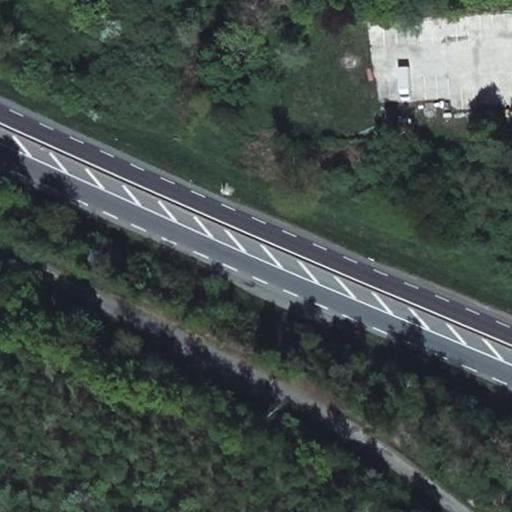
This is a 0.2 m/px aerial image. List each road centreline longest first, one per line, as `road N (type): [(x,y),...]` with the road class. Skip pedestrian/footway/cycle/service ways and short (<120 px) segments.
road 1 (trunk): [(511,336),(0,111)]
road 2 (trunk): [(0,153),(511,373)]
